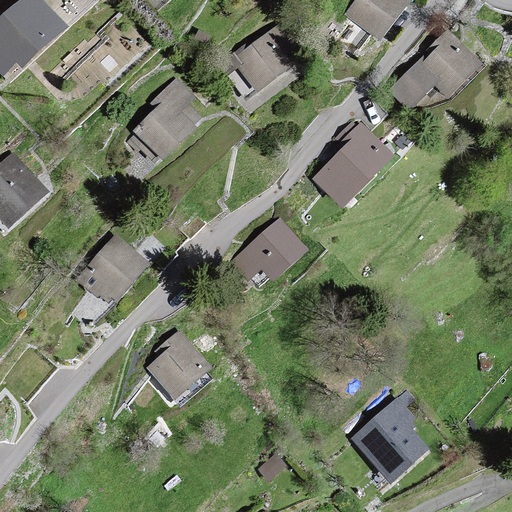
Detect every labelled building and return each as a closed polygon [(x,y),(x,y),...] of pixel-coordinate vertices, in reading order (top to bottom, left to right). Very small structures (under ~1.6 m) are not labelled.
[(64,26),(38,0),(26,0),(0,25),(0,67),(5,72),(18,60),(23,65),(64,26)] [(408,1),(406,0),(360,0),(350,13),(381,37),(408,1)] [(301,58),(279,28),(264,39),(249,50),(246,46),(223,63),(229,71),(239,64),(257,89),(301,58)] [(480,63),(448,32),(419,62),(394,89),(410,104),(437,81),(451,94),(480,63)] [(193,97),(177,80),(151,105),(156,111),(135,131),(137,134),(129,141),(137,149),(142,145),(155,159),(161,153),(164,156),(195,127),(192,124),(199,117),(186,104),(193,97)] [(393,155),(361,124),(343,142),(348,148),(318,178),(344,204),(393,155)] [(45,193),(12,154),(0,164),(0,211),(10,223),(45,193)] [(306,250),(280,220),(234,261),(249,278),(264,265),(274,277),(306,250)] [(148,262),(117,236),(80,279),(96,293),(100,291),(114,303),(148,262)] [(180,333),(158,351),(163,357),(151,368),(174,395),(208,366),(180,333)] [(411,421),(395,403),(353,439),(389,480),(423,450),(403,428),(411,421)]
